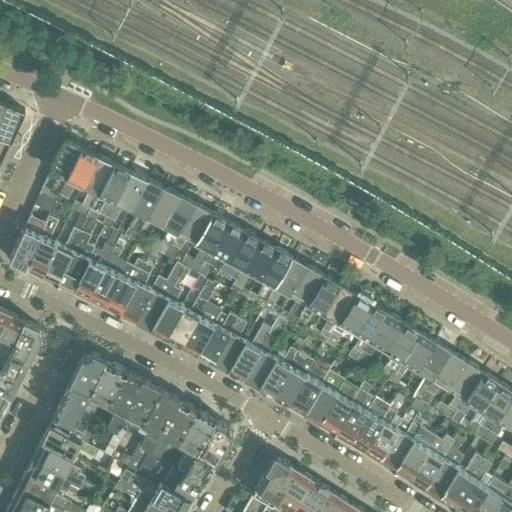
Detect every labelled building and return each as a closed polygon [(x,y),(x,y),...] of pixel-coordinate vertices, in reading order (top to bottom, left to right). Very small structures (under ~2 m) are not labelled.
[(5,102),(0,117),(0,161),(24,109),(5,102)] [(39,192),(55,200),(80,145),(65,138),(43,183),(39,192)] [(83,185),(98,153),(97,153),(80,145),(55,200),(56,200),(62,203),(63,204),(74,181),(83,185)] [(88,215),(113,160),(98,153),(83,185),(89,188),(82,202),(76,199),(72,208),(80,211),(88,215)] [(106,214),(128,168),(113,160),(88,215),(89,216),(95,219),(99,210),(106,214)] [(129,207),(145,176),(128,168),(106,214),(102,222),(111,226),(122,204),(129,207)] [(133,237),(162,184),(147,177),(145,176),(129,207),(138,211),(125,232),(128,235),(133,237)] [(161,223),(179,192),(162,184),(133,237),(141,241),(154,219),(161,223)] [(9,258),(26,266),(56,200),(55,200),(39,192),(33,206),(48,214),(45,221),(29,213),(9,258)] [(165,253),(195,201),(179,192),(161,223),(169,227),(162,240),(153,236),(148,244),(152,246),(157,249),(165,253)] [(26,266),(41,273),(56,240),(49,237),(57,218),(56,217),(62,203),(56,200),(26,266)] [(193,240),(211,210),(195,201),(165,253),(173,258),(185,236),(193,240)] [(190,267),(196,271),(226,218),(211,210),(193,240),(201,245),(193,259),(186,254),(181,262),(184,264),(190,267)] [(41,273),(56,280),(83,229),(89,216),(88,215),(80,211),(65,244),(56,240),(41,273)] [(73,288),(89,255),(94,244),(86,241),(90,233),(96,219),(95,219),(89,216),(83,229),(56,280),(73,288)] [(217,253),(225,258),(242,227),(226,218),(196,271),(204,275),(211,263),(217,253)] [(89,255),(73,288),(88,295),(116,241),(121,230),(113,227),(107,241),(105,240),(102,248),(94,244),(89,255)] [(229,278),(233,280),(259,236),(242,227),(225,258),(220,268),(227,273),(226,276),(229,278)] [(229,287),(245,296),(248,290),(240,286),(249,271),(257,275),(275,245),(259,236),(233,280),(229,287)] [(88,295),(104,304),(126,260),(118,255),(123,244),(116,241),(88,295)] [(252,299),(261,304),(291,254),(275,245),(257,275),(265,280),(256,295),(248,290),(245,296),(252,299)] [(145,260),(119,311),(135,319),(152,287),(144,282),(153,264),(155,259),(153,258),(157,249),(152,246),(145,260)] [(261,304),(269,309),(272,303),(280,288),(290,294),(303,269),(307,263),(291,254),(261,304)] [(104,304),(119,311),(145,260),(138,256),(137,256),(133,263),(126,260),(104,304)] [(177,277),(184,264),(181,262),(176,260),(167,278),(158,274),(152,287),(135,319),(150,327),(177,277)] [(288,312),(284,317),(286,318),(287,319),(293,322),(303,305),(323,272),(307,263),(303,269),(290,294),(296,298),(288,312)] [(190,267),(184,264),(182,269),(187,272),(190,267)] [(313,306),(321,311),(339,282),(323,272),(303,305),(293,322),(300,326),(303,322),(306,316),(307,316),(313,306)] [(190,308),(182,304),(165,334),(180,342),(206,299),(214,282),(198,273),(191,285),(200,290),(190,308)] [(181,279),(177,277),(150,327),(165,334),(182,304),(183,303),(175,299),(181,286),(178,285),(181,279)] [(216,280),(214,282),(206,299),(180,342),(196,351),(214,320),(206,316),(214,303),(224,284),(216,280)] [(309,332),(325,341),(355,291),(339,282),(321,311),(329,316),(320,330),(313,325),(309,332)] [(344,324),(353,329),(371,300),(355,291),(325,341),(333,345),(344,324)] [(348,354),(356,358),(386,309),(371,300),(353,329),(360,334),(348,354)] [(269,309),(278,314),(281,308),(272,303),(269,309)] [(281,308),(278,314),(284,317),(288,312),(281,308)] [(227,368),(242,376),(278,314),(269,309),(251,341),(244,337),(227,368)] [(356,358),(363,363),(370,353),(376,343),(384,348),(402,319),(386,309),(356,358)] [(1,364),(24,318),(6,310),(0,323),(0,346),(0,347),(0,346),(0,363),(0,364),(1,364)] [(220,310),(214,320),(196,351),(213,360),(237,316),(228,311),(227,314),(220,310)] [(242,376),(257,385),(275,354),(269,351),(287,319),(286,318),(284,317),(278,314),(242,376)] [(238,315),(237,316),(213,360),(227,368),(244,337),(238,333),(246,320),(238,315)] [(0,385),(11,391),(41,331),(39,326),(39,325),(24,318),(1,364),(0,364),(0,363),(0,385)] [(380,372),(381,373),(387,377),(418,329),(402,319),(384,348),(392,353),(386,362),(380,372)] [(300,326),(302,328),(309,331),(311,327),(303,322),(300,326)] [(408,362),(416,367),(434,339),(418,329),(387,377),(395,382),(401,372),(408,362)] [(257,385),(272,393),(297,349),(303,339),(298,336),(292,346),(290,345),(288,349),(281,345),(275,354),(257,385)] [(412,392),(416,395),(419,397),(450,348),(434,339),(416,367),(424,373),(419,382),(412,392)] [(419,397),(431,404),(435,407),(439,399),(431,395),(440,382),(447,387),(466,358),(450,348),(419,397)] [(272,393),(287,402),(303,375),(305,371),(303,370),(298,367),(303,359),(306,354),(303,352),(297,349),(272,393)] [(84,353),(49,423),(68,432),(105,358),(92,351),(91,351),(84,354),(84,353)] [(287,402),(302,411),(303,409),(331,362),(327,360),(328,359),(323,357),(320,362),(321,363),(314,375),(306,371),(305,371),(303,375),(287,402)] [(124,367),(105,358),(68,432),(88,442),(91,436),(92,433),(83,428),(90,414),(89,413),(98,396),(108,401),(124,367)] [(302,411),(319,420),(337,389),(349,367),(334,358),(331,362),(303,409),(302,411)] [(450,417),(482,368),(466,358),(447,387),(456,392),(448,404),(439,399),(435,407),(447,414),(450,417)] [(334,429),(362,380),(370,367),(363,363),(356,376),(355,376),(344,393),(337,389),(319,420),(334,429)] [(143,377),(124,367),(108,401),(116,405),(107,424),(117,429),(143,377)] [(479,408),(498,379),(482,368),(450,417),(458,422),(470,402),(479,408)] [(111,454),(114,448),(127,426),(128,426),(134,415),(142,419),(162,387),(143,377),(117,429),(108,445),(105,451),(111,454)] [(482,438),(511,392),(511,387),(498,379),(479,408),(487,413),(481,422),(474,433),(482,438)] [(370,384),(362,380),(334,429),(348,438),(367,407),(374,395),(367,390),(370,384)] [(0,405),(3,407),(11,391),(0,385),(0,405)] [(129,462),(138,467),(180,397),(162,387),(142,419),(150,423),(131,458),(122,453),(119,458),(129,463),(129,462)] [(394,413),(397,409),(393,407),(401,393),(397,391),(394,395),(392,398),(362,447),(378,457),(397,426),(402,418),(394,413)] [(510,428),(511,425),(511,392),(482,438),(490,443),(497,432),(496,432),(502,423),(510,428)] [(392,398),(387,395),(386,394),(375,412),(367,407),(348,438),(362,447),(392,398)] [(394,466),(423,418),(431,404),(419,397),(416,395),(413,399),(409,406),(417,411),(413,417),(406,412),(402,418),(397,426),(378,457),(394,466)] [(169,434),(178,439),(197,406),(180,397),(138,467),(147,472),(169,434)] [(177,460),(186,465),(197,447),(215,416),(197,406),(178,439),(187,444),(177,460)] [(215,416),(197,447),(215,459),(231,432),(230,432),(229,424),(215,416)] [(394,466),(409,476),(428,445),(419,440),(431,423),(423,418),(394,466)] [(49,423),(41,437),(73,454),(77,446),(95,456),(94,456),(109,464),(113,455),(111,454),(105,451),(88,442),(68,432),(49,423)] [(498,448),(500,449),(506,453),(511,456),(511,425),(510,428),(511,429),(511,443),(510,446),(502,440),(498,448)] [(445,432),(442,438),(435,433),(428,445),(409,476),(423,485),(452,437),(445,432)] [(423,485),(437,494),(457,464),(463,454),(456,449),(463,438),(455,433),(452,437),(423,485)] [(41,437),(34,452),(83,478),(85,475),(80,472),(82,468),(69,462),(73,454),(41,437)] [(186,465),(173,487),(192,498),(215,459),(197,447),(186,465)] [(114,448),(111,454),(113,455),(118,457),(121,452),(114,448)] [(83,478),(34,452),(26,467),(58,484),(66,488),(70,481),(79,486),(81,482),(83,478)] [(437,494),(452,504),(482,456),(476,452),(465,469),(457,464),(437,494)] [(252,491),(271,502),(294,465),(279,455),(275,453),(273,457),(252,491)] [(469,511),(490,511),(511,480),(511,478),(511,456),(506,453),(502,458),(511,464),(500,480),(493,475),(469,511)] [(485,470),(491,462),(482,456),(452,504),(464,511),(469,511),(493,475),(485,470)] [(294,465),(271,502),(272,503),(286,511),(289,511),(303,490),(312,476),(303,471),(294,465)] [(26,467),(18,484),(67,510),(71,511),(85,511),(86,510),(86,509),(54,493),(58,484),(26,467)] [(126,467),(120,477),(180,511),(183,511),(192,498),(173,487),(161,480),(157,486),(126,467)] [(313,511),(330,487),(312,476),(303,490),(289,511),(313,511)] [(135,496),(131,503),(145,511),(180,511),(120,477),(115,485),(135,496)] [(490,511),(510,511),(511,510),(511,478),(511,480),(490,511)] [(65,511),(67,510),(18,484),(10,499),(35,511),(44,511),(46,508),(52,511),(65,511)] [(313,511),(338,511),(347,498),(330,487),(313,511)] [(252,491),(239,511),(266,511),(272,503),(271,502),(252,491)] [(338,511),(363,511),(365,509),(347,498),(338,511)] [(35,511),(10,499),(3,511),(35,511)] [(86,510),(85,511),(98,511),(101,507),(90,501),(86,509),(86,510)] [(113,511),(145,511),(131,503),(127,510),(118,505),(113,511)]
